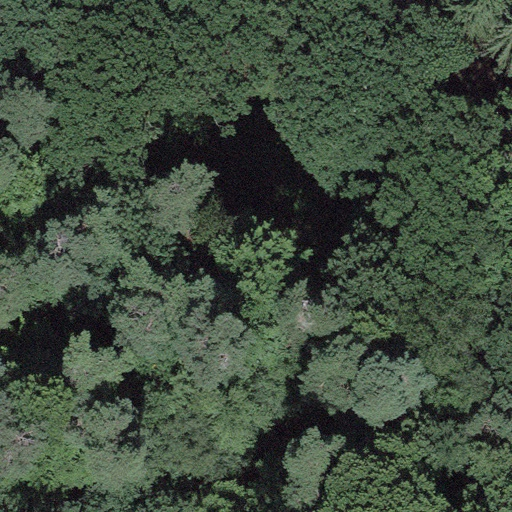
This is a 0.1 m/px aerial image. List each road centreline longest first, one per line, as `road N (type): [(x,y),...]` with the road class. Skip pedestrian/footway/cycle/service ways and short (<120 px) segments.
road 1 (track): [(0,144),(511,293)]
road 2 (track): [(376,254),(482,205),(511,163)]
